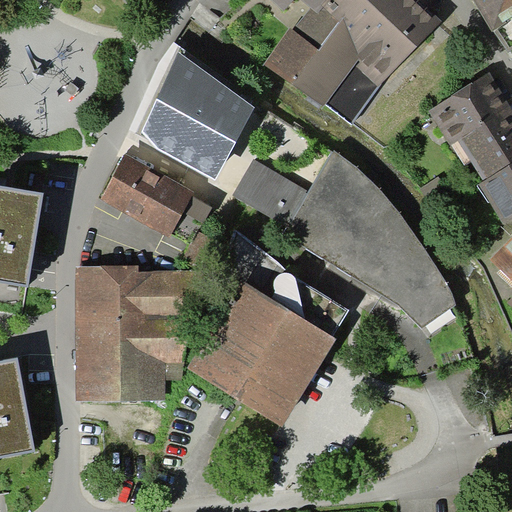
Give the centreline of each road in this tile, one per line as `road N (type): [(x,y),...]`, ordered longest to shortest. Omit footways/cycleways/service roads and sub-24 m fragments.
road 1 (residential): [(131,511),(424,486),(511,441)]
road 2 (residential): [(97,154),(63,242),(64,511)]
road 3 (residential): [(184,2),(97,154)]
